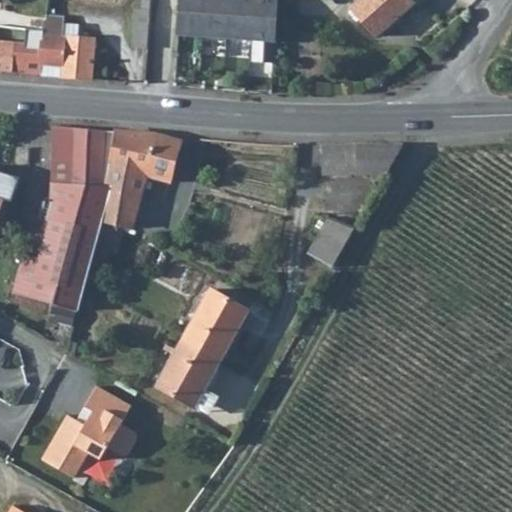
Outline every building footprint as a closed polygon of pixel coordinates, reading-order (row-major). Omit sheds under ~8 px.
[(266,54),(270,0),(177,0),(177,28),(250,35),(249,54),(266,54)] [(356,0),(347,9),(370,36),(407,3),(403,0),(356,0)] [(129,6),(128,42),(144,42),(145,6),(129,6)] [(42,32),(38,32),(35,70),(87,74),(89,36),(59,34),(60,14),(43,13),(42,32)] [(0,67),(35,70),(38,32),(31,32),(30,42),(12,40),(12,37),(0,35),(0,67)] [(49,120),(45,176),(93,181),(108,124),(49,120)] [(108,124),(93,181),(106,182),(121,125),(108,124)] [(152,127),(121,125),(106,182),(99,210),(119,217),(128,220),(143,168),(166,174),(178,134),(152,127)] [(327,172),(393,173),(391,138),(326,141),(327,172)] [(48,192),(35,251),(20,247),(10,288),(73,305),(91,240),(99,210),(106,182),(93,181),(45,176),(44,191),(48,192)] [(301,246),(323,260),(346,218),(323,206),(301,246)] [(115,233),(119,217),(99,210),(91,240),(101,241),(104,230),(115,233)] [(177,331),(216,353),(243,307),(205,284),(177,331)] [(53,319),(73,329),(80,315),(60,305),(53,319)] [(149,381),(188,402),(197,385),(216,353),(177,331),(149,381)] [(79,419),(62,409),(57,417),(101,443),(103,442),(117,450),(123,448),(132,434),(131,427),(116,418),(126,400),(92,380),(79,401),(87,405),(79,419)] [(197,385),(188,402),(201,409),(210,393),(197,385)] [(101,443),(57,417),(36,453),(68,472),(82,447),(95,454),(101,443)] [(19,511),(3,501),(0,505),(0,511),(19,511)]
